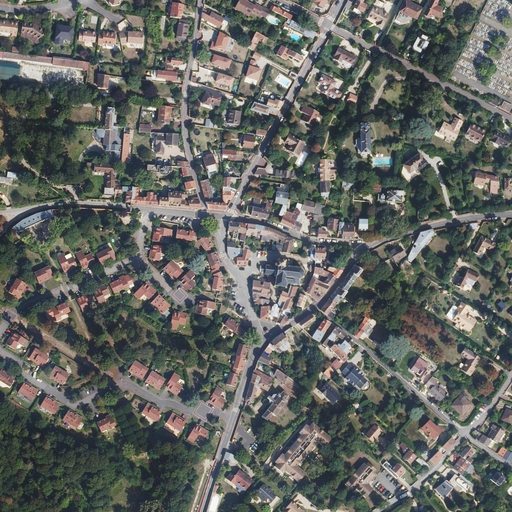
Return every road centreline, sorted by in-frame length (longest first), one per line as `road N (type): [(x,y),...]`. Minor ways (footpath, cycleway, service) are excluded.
road 1 (unclassified): [(0,350),(72,405),(129,385),(157,403),(234,419)]
road 2 (residential): [(199,0),(186,94),(204,214)]
road 3 (residential): [(226,217),(326,26)]
road 4 (residential): [(326,26),(511,120)]
road 5 (residential): [(314,307),(465,435)]
road 6 (unclassified): [(140,256),(16,310),(0,335)]
road 7 (residential): [(511,214),(365,245)]
road 8 (residential): [(245,219),(322,242),(365,245)]
